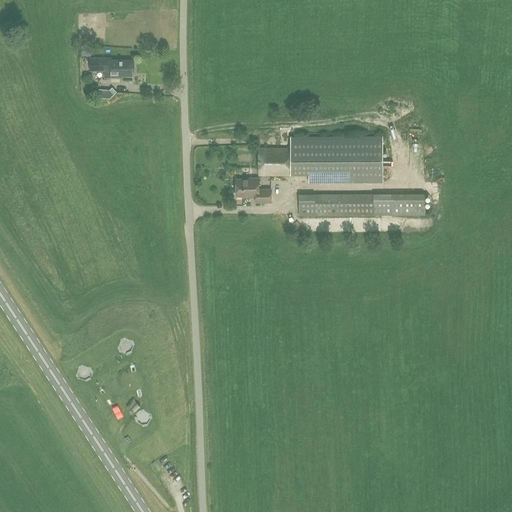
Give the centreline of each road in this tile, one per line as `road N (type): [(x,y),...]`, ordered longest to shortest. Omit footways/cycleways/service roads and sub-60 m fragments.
road 1 (unclassified): [(202,511),(183,0)]
road 2 (primary): [(140,511),(0,293)]
